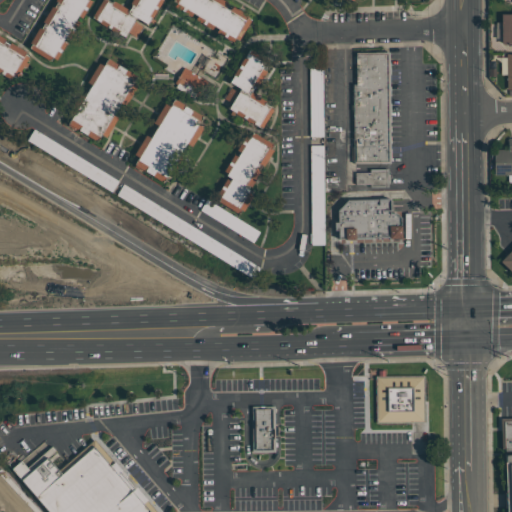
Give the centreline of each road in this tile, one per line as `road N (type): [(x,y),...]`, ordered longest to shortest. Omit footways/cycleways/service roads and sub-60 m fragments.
road 1 (residential): [(21,0),(7,22),(294,18),(302,35),(464,30)]
road 2 (residential): [(21,113),(260,259),(287,253)]
road 3 (motorway): [(213,310),(114,309),(78,293),(50,266),(0,159)]
road 4 (residential): [(287,253),(302,227),(302,35)]
road 5 (primary): [(466,309),(265,317)]
road 6 (tertiary): [(465,132),(466,309)]
road 7 (primary): [(58,335),(197,332)]
road 8 (tertiary): [(466,339),(467,471)]
road 9 (tertiary): [(464,0),(465,132)]
road 10 (primary): [(343,344),(466,339)]
